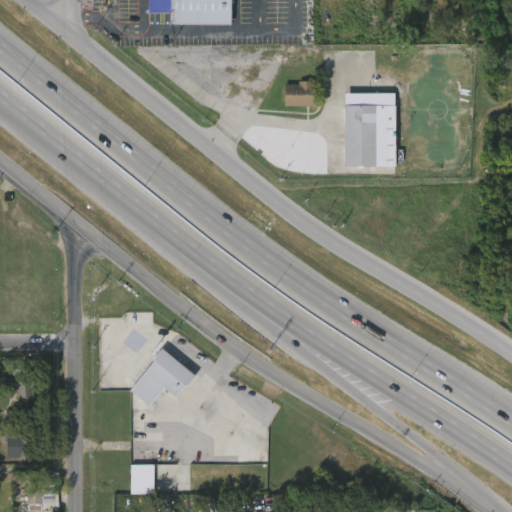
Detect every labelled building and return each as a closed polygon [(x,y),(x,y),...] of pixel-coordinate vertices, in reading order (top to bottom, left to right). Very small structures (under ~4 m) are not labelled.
[(233,0),(233,24),(170,24),(170,13),(149,12),(149,0),(233,0)] [(310,81),(310,84),(314,84),(314,105),(284,106),(283,84),(297,84),(297,81),(310,81)] [(277,117),(305,117),(305,95),(276,96),(277,117)] [(374,166),(343,166),(343,105),(374,105),(374,166)] [(174,398),(142,373),(160,351),(191,376),(174,398)] [(24,367),(24,376),(34,375),(35,397),(21,398),(20,395),(8,396),(7,386),(1,387),(1,377),(12,376),(12,368),(24,367)] [(0,390),(0,400),(10,400),(10,408),(20,408),(20,391),(0,390)] [(36,437),(35,449),(32,449),(31,456),(19,456),(19,452),(15,452),(15,447),(19,447),(19,442),(17,442),(18,439),(19,439),(20,435),(36,437)] [(122,505),(145,505),(146,476),(123,475),(122,505)]
